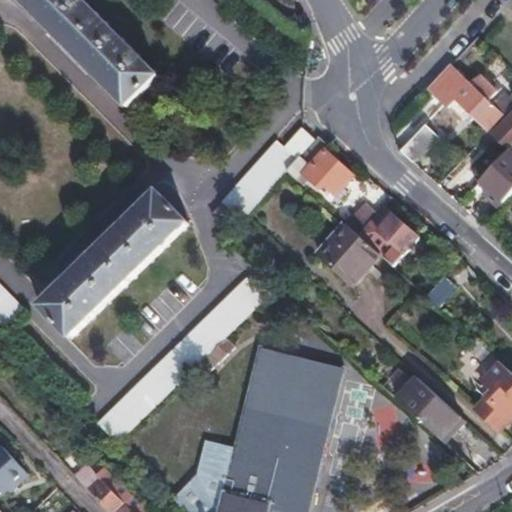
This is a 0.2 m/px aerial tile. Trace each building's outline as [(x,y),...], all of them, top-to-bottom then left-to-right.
[(161,76),(84,0),(23,0),(129,108),(161,76)] [(218,0),(234,13),(245,0),(218,0)] [(429,88),(447,105),(467,83),(450,66),(429,88)] [(467,83),(447,105),(448,106),(457,99),(489,129),(511,103),(511,100),(506,94),(493,107),(490,103),(498,94),(480,77),(468,83),(467,83)] [(511,151),(511,150),(511,116),(494,134),(511,151)] [(427,126),(401,152),(415,165),(439,139),(427,126)] [(302,132),(286,150),(298,161),(314,143),(302,132)] [(331,153),(317,140),(314,143),(298,161),(285,175),(299,188),(307,179),(333,202),(353,180),(328,156),(331,153)] [(231,216),(239,222),(240,221),(285,175),(298,161),(286,150),(277,142),(210,212),(222,226),(231,216)] [(482,193),(500,209),(511,195),(511,155),(510,153),(481,183),(488,189),(482,193)] [(161,193),(42,307),(73,338),(190,224),(161,193)] [(359,234),(376,216),(365,207),(347,229),(356,237),(359,234)] [(377,234),(392,218),(382,209),(376,216),(359,234),(369,242),(377,234)] [(379,258),(393,269),(417,241),(392,218),(377,234),(395,250),(387,259),(369,242),(359,234),(356,237),(379,258)] [(372,266),(379,258),(356,237),(347,229),(344,226),(318,255),(350,284),(362,272),(368,277),(376,269),(372,266)] [(395,250),(377,234),(369,242),(387,259),(395,250)] [(356,289),(368,277),(362,272),(350,284),(356,289)] [(459,289),(446,277),(426,298),(440,311),(459,289)] [(249,283),(100,425),(118,442),(174,389),(265,301),(249,283)] [(0,324),(6,330),(25,311),(0,285),(0,324)] [(221,511),(310,511),(345,371),(262,349),(221,511)] [(511,372),(501,364),(487,379),(495,386),(476,409),(501,432),(511,419),(511,372)] [(414,377),(394,398),(441,441),(461,418),(414,377)] [(461,418),(441,441),(446,445),(466,423),(461,418)] [(0,493),(4,489),(10,483),(13,487),(25,476),(1,449),(0,449),(0,493)] [(148,511),(107,470),(106,469),(99,477),(87,465),(72,478),(106,511),(148,511)] [(10,483),(4,489),(8,492),(13,487),(10,483)]
